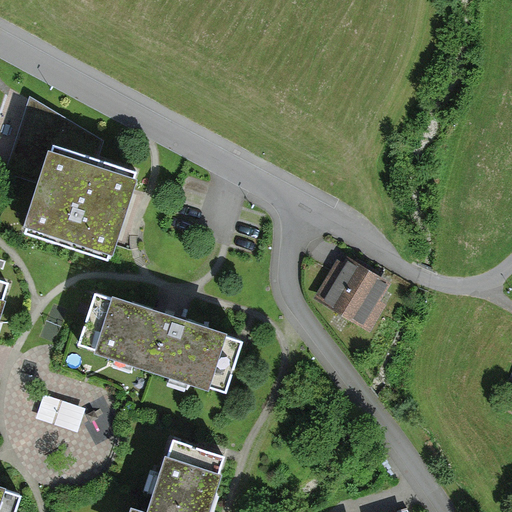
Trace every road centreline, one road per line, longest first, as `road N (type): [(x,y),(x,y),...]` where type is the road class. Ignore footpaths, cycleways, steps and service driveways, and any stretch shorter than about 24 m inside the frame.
road 1 (residential): [(445,511),(293,297),(296,219),(283,192)]
road 2 (residential): [(0,37),(283,192)]
road 3 (residential): [(283,192),(337,219),(388,260),(440,283),(480,284),(511,262)]
